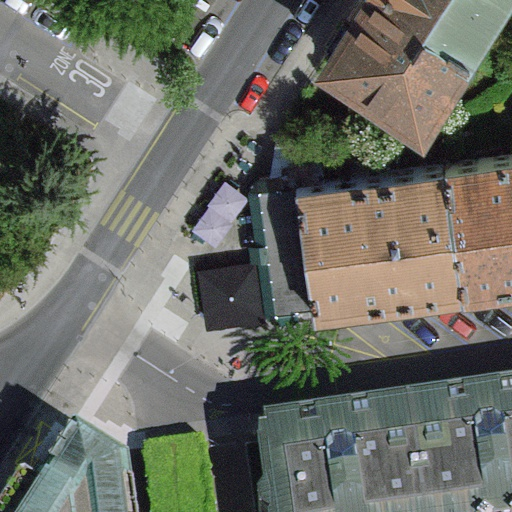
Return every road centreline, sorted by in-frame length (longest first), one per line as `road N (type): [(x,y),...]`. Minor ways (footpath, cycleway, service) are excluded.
road 1 (residential): [(511,362),(254,400),(207,397),(159,379),(68,324)]
road 2 (residential): [(185,142),(0,25)]
road 3 (tertiary): [(185,142),(68,324)]
road 4 (tertiary): [(276,0),(185,142)]
